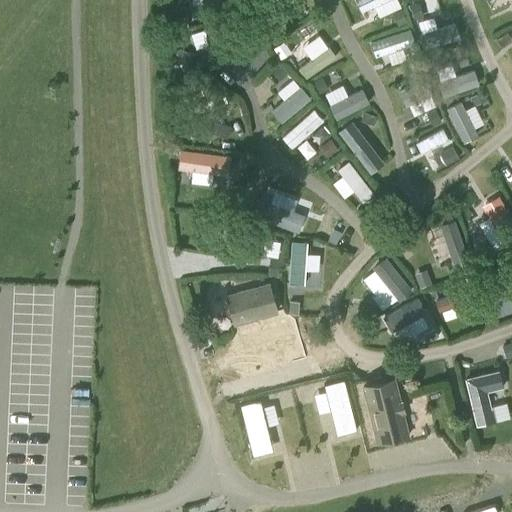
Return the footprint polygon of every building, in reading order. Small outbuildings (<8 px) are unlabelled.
[(221,0),(201,0),(201,22),(222,22),(221,0)] [(273,21),(264,0),(248,0),(260,27),(273,21)] [(360,16),(393,0),(359,0),(354,3),(360,16)] [(205,31),(213,61),(250,49),(240,21),(205,31)] [(423,53),(460,42),(454,26),(419,38),(423,53)] [(374,60),(415,47),(410,30),(370,43),(374,60)] [(287,52),(294,63),(307,55),(300,44),(287,52)] [(305,82),(335,60),(328,50),(298,71),(305,82)] [(442,100),(479,89),(473,73),(437,86),(442,100)] [(399,93),(405,110),(430,98),(424,83),(399,93)] [(281,127),(310,102),(300,90),(271,115),(281,127)] [(362,92),(329,110),(335,124),(369,107),(362,92)] [(471,99),(475,108),(486,103),(483,94),(471,99)] [(463,147),(477,140),(460,104),(446,110),(463,147)] [(226,134),(230,121),(193,108),(187,121),(226,134)] [(290,152),(323,124),(313,112),(281,141),(290,152)] [(370,178),(384,167),(351,124),(336,135),(370,178)] [(448,143),(441,132),(415,146),(421,157),(448,143)] [(228,152),(177,145),(174,166),(225,172),(228,152)] [(458,161),(451,149),(439,156),(445,168),(458,161)] [(362,206),(374,196),(349,163),(337,173),(362,206)] [(511,220),(497,192),(481,202),(503,242),(511,235),(511,220)] [(297,228),(302,210),(260,195),(253,212),(297,228)] [(453,217),(437,221),(450,258),(465,252),(453,217)] [(332,226),(327,236),(335,240),(340,231),(332,226)] [(221,254),(259,259),(263,233),(224,227),(221,254)] [(305,238),(290,238),(287,279),(302,281),(305,238)] [(397,297),(410,286),(382,251),(371,263),(397,297)] [(268,254),(267,270),(275,271),(276,254),(268,254)] [(413,271),(418,284),(429,280),(425,267),(413,271)] [(319,268),(304,268),(304,285),(320,284),(319,268)] [(496,312),(511,306),(499,269),(483,275),(496,312)] [(467,274),(470,283),(477,281),(474,272),(467,274)] [(275,308),(268,278),(223,290),(232,321),(275,308)] [(433,296),(437,307),(470,296),(466,284),(433,296)] [(390,328),(426,309),(417,293),(382,313),(390,328)] [(287,298),(287,311),(297,311),(297,298),(287,298)] [(422,332),(426,340),(437,333),(433,325),(422,332)] [(511,340),(502,343),(505,356),(511,354),(511,340)] [(240,349),(247,382),(279,376),(272,343),(240,349)] [(501,384),(495,366),(462,374),(475,421),(494,417),(486,389),(501,384)] [(406,430),(391,373),(359,382),(374,440),(406,430)] [(341,374),(321,378),(334,431),(354,427),(341,374)] [(304,389),(268,395),(280,458),(315,452),(304,389)] [(270,447),(258,393),(238,398),(251,450),(270,447)]
